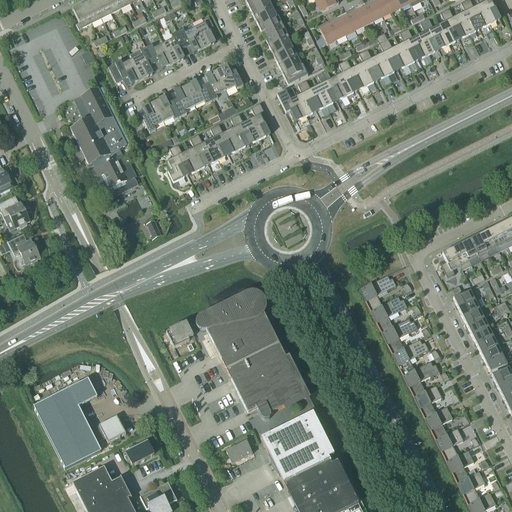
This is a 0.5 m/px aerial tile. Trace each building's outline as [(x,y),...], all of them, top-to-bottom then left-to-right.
[(102,0),(99,0),(92,4),(101,21),(110,16),(102,0)] [(114,0),(102,0),(110,16),(120,11),(114,0)] [(126,0),(114,0),(120,11),(130,6),(126,0)] [(196,9),(202,6),(200,0),(194,3),(196,9)] [(267,0),(243,0),(248,10),(267,0)] [(267,0),(248,10),(253,19),(272,10),(267,0)] [(320,15),(338,6),(335,0),(324,0),(315,5),(320,15)] [(382,20),(391,16),(383,0),(375,0),(373,2),(382,20)] [(383,0),(391,16),(401,11),(394,0),(383,0)] [(394,0),(401,11),(410,7),(406,0),(394,0)] [(406,0),(410,7),(411,9),(427,1),(426,0),(406,0)] [(479,7),(489,27),(500,22),(494,11),(498,9),(493,0),(482,0),(485,4),(479,7)] [(289,9),(294,7),(291,1),(286,3),(289,9)] [(489,27),(479,7),(473,10),(468,1),(464,4),(479,32),(489,27)] [(173,10),(179,7),(176,2),(170,5),(173,10)] [(373,25),(382,20),(373,2),(363,6),(373,25)] [(92,4),(83,9),(91,26),(101,21),(92,4)] [(468,37),(479,32),(464,4),(460,6),(464,15),(458,18),(468,37)] [(364,30),(373,25),(363,6),(354,11),(364,30)] [(83,9),(72,14),(78,25),(75,27),(78,32),(91,26),(83,9)] [(160,17),(166,14),(163,9),(157,12),(160,17)] [(272,10),(253,19),(258,29),(278,19),(277,19),(272,10)] [(355,34),(364,30),(354,11),(345,15),(355,34)] [(154,20),(160,17),(157,12),(151,15),(154,20)] [(468,37),(458,18),(452,21),(448,12),(444,14),(458,43),(468,37)] [(448,48),(458,43),(444,14),(439,16),(444,25),(438,28),(448,48)] [(345,39),(355,34),(345,15),(336,20),(345,39)] [(140,27),(146,24),(143,19),(138,22),(140,27)] [(203,26),(194,30),(204,51),(215,45),(211,37),(216,35),(208,19),(202,22),(203,26)] [(278,19),(258,29),(261,35),(264,33),(266,37),(283,29),(278,19)] [(336,44),(345,39),(336,20),(327,25),(336,44)] [(134,30),(140,27),(138,22),(131,25),(134,30)] [(448,48),(438,28),(432,31),(428,22),(423,24),(438,53),(448,48)] [(428,58),(438,53),(423,24),(419,26),(424,35),(418,38),(428,58)] [(327,48),(336,44),(327,25),(317,29),(327,48)] [(121,37),(127,34),(124,29),(118,32),(121,37)] [(268,41),(265,43),(268,49),(287,39),(283,29),(266,37),(268,41)] [(182,32),(177,35),(184,51),(189,49),(193,56),(204,51),(194,30),(184,35),(182,32)] [(115,40),(121,37),(118,32),(112,35),(115,40)] [(428,58),(418,38),(412,41),(407,32),(403,34),(418,63),(428,58)] [(407,68),(418,63),(403,34),(399,36),(403,45),(397,48),(407,68)] [(172,41),(163,46),(173,66),(184,61),(180,53),(184,51),(177,35),(171,38),(172,41)] [(101,46),(107,43),(105,38),(99,41),(101,46)] [(287,39),(268,49),(273,58),(292,49),(287,40),(288,39),(287,39)] [(95,49),(101,46),(99,41),(93,44),(95,49)] [(407,68),(397,48),(391,51),(387,42),(383,44),(397,73),(407,68)] [(387,78),(397,73),(383,44),(378,47),(383,56),(377,58),(387,78)] [(151,48),(145,51),(153,66),(158,64),(162,72),(173,66),(163,46),(153,51),(151,48)] [(292,49),(273,58),(277,68),(296,58),(292,49)] [(139,52),(129,57),(131,62),(142,82),(153,76),(149,69),(153,66),(145,51),(140,54),(139,52)] [(387,78),(377,58),(371,62),(366,53),(362,55),(377,84),(387,78)] [(367,89),(377,84),(362,55),(358,57),(362,66),(357,69),(367,89)] [(296,58),(277,68),(282,77),(301,68),(301,67),(296,58)] [(114,66),(108,70),(115,85),(122,82),(127,80),(130,87),(131,88),(142,82),(131,62),(122,66),(120,63),(114,66)] [(367,89),(357,69),(351,72),(346,63),(342,65),(356,94),(367,89)] [(346,99),(356,94),(342,65),(338,67),(342,76),(336,79),(346,99)] [(215,73),(225,93),(235,88),(236,91),(242,88),(235,73),(230,75),(226,67),(215,73)] [(301,68),(282,77),(287,88),(307,78),(302,67),(301,67),(301,68)] [(215,98),(225,93),(215,73),(204,78),(208,86),(203,88),(211,104),(217,101),(215,98)] [(346,99),(336,79),(330,82),(326,73),(322,75),(336,104),(346,99)] [(326,109),(336,104),(322,75),(317,77),(322,86),(316,89),(326,109)] [(211,104),(203,88),(199,90),(195,83),(184,88),(194,109),(204,104),(205,107),(211,104)] [(326,109),(316,89),(310,92),(305,83),(301,85),(316,114),(326,109)] [(306,119),(316,114),(301,85),(297,88),(301,96),(295,99),(306,119)] [(184,113),(194,109),(184,88),(173,94),(177,102),(172,104),(180,120),(186,117),(184,113)] [(126,147),(97,90),(81,99),(89,115),(84,117),(87,122),(70,130),(88,167),(99,162),(101,167),(91,172),(95,181),(103,177),(110,191),(136,179),(127,162),(125,163),(119,151),(126,147)] [(295,99),(289,102),(285,93),(276,98),(285,116),(289,114),(295,125),(306,119),(295,99)] [(180,120),(172,104),(168,106),(164,98),(153,104),(163,124),(173,119),(174,123),(180,120)] [(153,129),(163,124),(153,104),(142,110),(145,117),(141,120),(149,135),(155,132),(153,129)] [(249,123),(259,143),(270,138),(264,126),(268,125),(259,107),(250,111),(254,120),(249,123)] [(233,109),(218,117),(220,122),(236,115),(233,109)] [(259,143),(249,123),(243,126),(238,117),(234,119),(249,148),(259,143)] [(238,153),(249,148),(234,119),(230,121),(234,130),(228,133),(238,153)] [(228,133),(222,136),(218,127),(214,129),(228,158),(238,153),(228,133)] [(218,163),(228,158),(214,129),(209,132),(214,140),(208,143),(218,163)] [(208,143),(202,146),(197,137),(193,140),(208,169),(218,163),(208,143)] [(198,174),(208,169),(193,140),(189,142),(193,151),(188,154),(198,174)] [(161,152),(172,147),(170,142),(159,148),(161,152)] [(188,154),(181,157),(177,148),(173,150),(187,179),(198,174),(188,154)] [(173,186),(187,179),(173,150),(169,152),(173,161),(167,164),(171,173),(167,175),(173,186)] [(3,170),(1,171),(0,169),(0,195),(2,195),(3,197),(9,193),(8,192),(12,190),(9,182),(10,181),(8,177),(7,178),(3,170)] [(23,212),(20,204),(18,205),(15,199),(0,205),(0,216),(2,220),(8,217),(15,231),(19,229),(20,231),(26,228),(25,226),(29,224),(25,216),(27,216),(25,211),(23,212)] [(151,242),(160,237),(153,223),(146,227),(151,238),(150,239),(151,242)] [(511,236),(505,224),(496,228),(507,250),(511,247),(511,236)] [(496,228),(487,233),(496,250),(498,255),(507,250),(496,228)] [(487,233),(478,237),(489,259),(498,255),(496,250),(487,233)] [(30,242),(26,244),(22,237),(7,245),(13,258),(19,255),(25,268),(29,266),(30,268),(37,265),(36,263),(40,261),(36,254),(37,253),(35,248),(34,249),(30,242)] [(478,237),(469,242),(478,259),(480,264),(489,259),(478,237)] [(469,242),(460,247),(468,264),(471,268),(480,264),(478,259),(469,242)] [(460,247),(451,251),(459,268),(462,273),(471,268),(468,264),(460,247)] [(445,264),(440,267),(447,280),(454,276),(452,272),(459,268),(451,251),(441,256),(445,264)] [(392,281),(387,283),(385,279),(359,292),(370,314),(381,308),(376,298),(395,288),(392,281)] [(494,293),(499,290),(494,281),(489,283),(494,293)] [(411,293),(409,289),(406,286),(402,288),(406,295),(411,293)] [(455,297),(461,294),(458,288),(452,291),(455,297)] [(457,311),(477,301),(472,291),(452,301),(457,311)] [(207,332),(208,331),(209,334),(215,346),(213,347),(226,372),(278,346),(263,316),(264,315),(264,314),(265,313),(265,312),(265,311),(265,310),(266,309),(266,308),(266,307),(265,306),(265,305),(265,304),(265,303),(264,302),(264,301),(263,300),(262,299),(262,298),(260,297),(259,296),(257,295),(256,294),(255,294),(253,294),(252,293),(251,293),(250,293),(249,294),(247,294),(246,294),(245,294),(211,312),(199,318),(198,318),(197,319),(197,320),(196,321),(195,322),(195,323),(195,324),(195,325),(195,326),(195,327),(195,328),(196,329),(196,330),(197,331),(198,332),(199,332),(200,333),(201,333),(202,333),(203,333),(205,333),(206,332),(207,332)] [(402,302),(397,304),(395,300),(381,308),(370,314),(381,335),(392,329),(387,319),(406,310),(402,302)] [(461,320),(481,310),(477,301),(457,311),(461,320)] [(420,315),(418,311),(415,308),(411,310),(415,318),(420,315)] [(466,329),(486,319),(481,310),(461,320),(466,329)] [(471,338),(490,328),(486,319),(466,329),(471,338)] [(413,324),(408,326),(406,322),(392,329),(381,335),(391,357),(403,351),(403,350),(398,341),(417,331),(413,324)] [(188,341),(193,339),(186,324),(165,334),(173,350),(189,343),(188,341)] [(475,347),(495,337),(490,328),(471,338),(475,347)] [(429,337),(427,333),(425,330),(421,332),(424,340),(429,337)] [(480,357),(500,347),(495,337),(475,347),(480,357)] [(424,345),(419,347),(417,343),(403,350),(403,351),(391,357),(402,378),(414,372),(409,362),(428,353),(424,345)] [(270,416),(269,415),(304,398),(278,346),(226,372),(247,416),(258,411),(260,415),(260,416),(260,417),(260,418),(260,419),(260,420),(261,420),(261,421),(262,421),(263,422),(264,422),(265,422),(266,422),(267,422),(268,421),(269,420),(269,419),(270,418),(270,417),(270,416)] [(484,366),(502,357),(504,356),(500,347),(480,357),(484,366)] [(439,359),(437,355),(434,353),(430,355),(434,362),(439,359)] [(506,367),(502,357),(484,366),(489,375),(506,367)] [(435,367),(430,369),(428,365),(414,372),(402,378),(413,400),(425,394),(424,394),(420,384),(439,374),(435,367)] [(495,388),(511,379),(511,371),(510,368),(491,378),(495,388)] [(449,382),(447,378),(444,375),(440,377),(443,384),(449,382)] [(511,379),(495,388),(500,397),(511,390),(511,379)] [(77,409),(96,400),(87,382),(33,410),(64,472),(85,461),(100,454),(96,445),(105,440),(107,446),(125,437),(116,419),(89,432),(77,409)] [(437,393),(436,393),(433,389),(424,394),(425,394),(413,400),(424,421),(435,415),(430,405),(441,400),(437,393)] [(511,390),(500,397),(505,406),(511,401),(511,390)] [(458,404),(456,399),(454,397),(450,399),(454,406),(458,404)] [(448,414),(446,415),(444,411),(435,415),(424,421),(434,443),(446,437),(446,436),(441,427),(452,421),(448,414)] [(283,485),(329,462),(328,459),(333,456),(330,450),(329,450),(311,414),(260,440),(283,485)] [(468,425),(466,421),(464,419),(460,420),(464,428),(468,425)] [(459,435),(457,436),(455,432),(446,436),(446,437),(434,443),(445,464),(457,458),(452,448),(463,443),(459,435)] [(246,445),(248,444),(246,439),(236,444),(238,448),(225,454),(231,466),(251,456),(246,445)] [(478,447),(476,443),(474,440),(470,442),(474,450),(478,447)] [(132,468),(153,457),(147,444),(122,456),(126,463),(129,462),(132,468)] [(470,457),(468,458),(466,454),(457,458),(445,464),(456,486),(468,480),(463,470),(474,465),(470,457)] [(342,511),(356,505),(338,469),(340,469),(336,462),(331,465),(329,462),(283,485),(295,511),(342,511)] [(489,469),(487,465),(484,462),(477,466),(481,473),(489,469)] [(120,481),(111,485),(103,470),(72,486),(79,500),(84,511),(132,511),(127,501),(130,500),(130,501),(131,501),(120,479),(119,480),(120,481)] [(481,479),(479,479),(477,475),(468,480),(456,486),(467,507),(479,501),(478,501),(474,491),(484,486),(481,479)] [(499,491),(497,487),(494,484),(491,486),(494,493),(499,491)] [(164,511),(163,509),(176,502),(167,485),(139,499),(145,511),(148,510),(149,511),(164,511)] [(491,500),(489,501),(487,497),(478,501),(479,501),(467,507),(469,511),(486,511),(495,507),(491,500)]
